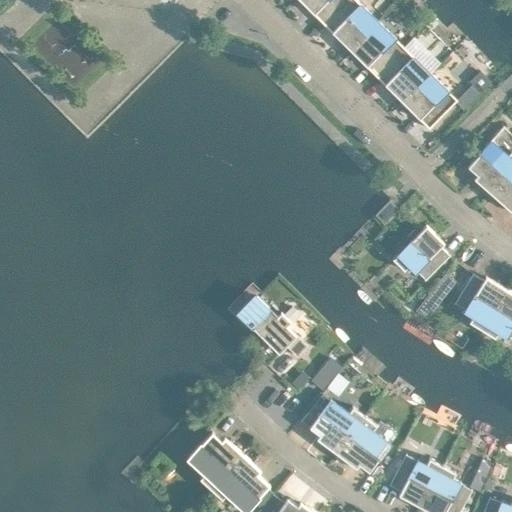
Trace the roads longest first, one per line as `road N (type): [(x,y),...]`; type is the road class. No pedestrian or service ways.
road 1 (residential): [(511,244),(461,207),(256,0)]
road 2 (residential): [(386,511),(225,390)]
